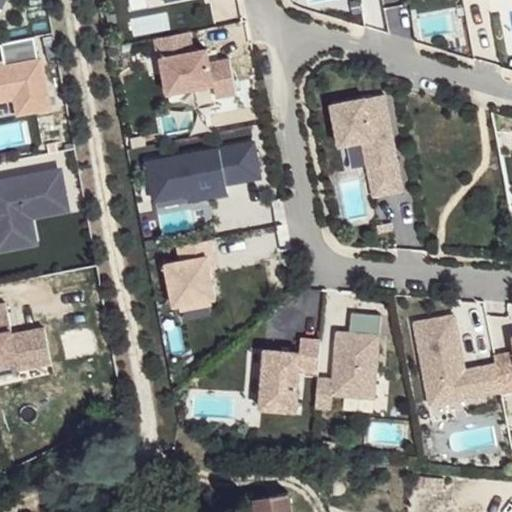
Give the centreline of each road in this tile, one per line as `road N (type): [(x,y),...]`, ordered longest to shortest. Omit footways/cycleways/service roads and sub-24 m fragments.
road 1 (unclassified): [(66,0),(151,436),(163,459),(193,474),(303,486),(321,511)]
road 2 (residential): [(511,86),(318,36),(289,54),(289,119),(309,235),(323,264),(511,282)]
